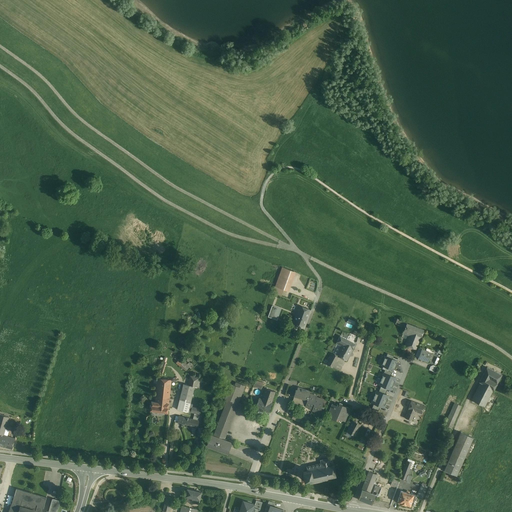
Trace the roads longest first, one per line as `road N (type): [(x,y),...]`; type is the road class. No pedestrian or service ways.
road 1 (track): [(511,293),(287,167),(272,174),(261,204),(300,252)]
road 2 (track): [(290,247),(232,235),(168,202),(70,132),(0,66)]
road 3 (residential): [(300,252),(320,286),(244,490)]
road 4 (secondary): [(244,490),(89,469)]
